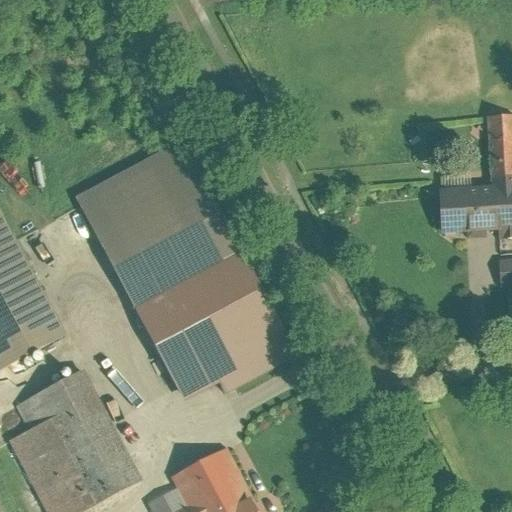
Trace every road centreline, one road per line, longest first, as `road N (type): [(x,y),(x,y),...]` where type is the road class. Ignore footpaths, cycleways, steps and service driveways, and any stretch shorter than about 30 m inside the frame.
road 1 (residential): [(373,387),(176,0)]
road 2 (residential): [(439,511),(373,387)]
road 3 (unclassified): [(373,387),(511,375)]
